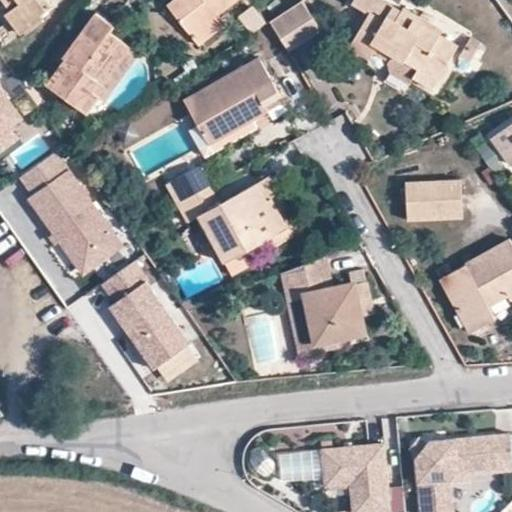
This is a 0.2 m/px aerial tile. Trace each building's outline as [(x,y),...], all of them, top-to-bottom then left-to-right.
[(17,0),(20,3),(4,14),(20,35),(43,18),(40,14),(51,5),(47,0),(17,0)] [(236,0),(174,0),(167,6),(190,36),(217,15),(236,0)] [(369,58),(370,55),(371,54),(377,44),(417,67),(412,77),(413,77),(431,88),(457,44),(439,34),(442,29),(403,6),(399,11),(380,0),(352,0),(350,4),(361,10),(366,13),(348,45),(369,58)] [(303,1),(273,21),(289,49),(321,32),(303,1)] [(253,34),(267,25),(251,4),(237,15),(253,34)] [(126,49),(127,47),(110,35),(116,27),(99,15),(65,62),(62,61),(46,82),(86,111),(97,96),(89,90),(95,82),(100,85),(126,49)] [(223,25),(217,15),(190,36),(198,45),(223,25)] [(410,78),(412,77),(417,67),(377,44),(371,54),(370,55),(410,78)] [(132,58),(127,47),(126,49),(100,85),(95,82),(89,90),(97,96),(102,99),(132,58)] [(315,47),(296,58),(326,111),(345,100),(315,47)] [(185,99),(210,144),(268,111),(265,103),(280,95),(280,94),(259,56),(185,99)] [(0,133),(22,117),(0,87),(0,133)] [(511,126),(493,141),(511,168),(511,126)] [(104,226),(52,153),(26,171),(41,191),(34,196),(76,256),(99,241),(94,234),(104,226)] [(177,204),(210,186),(199,167),(166,185),(177,204)] [(269,177),(257,184),(266,201),(271,198),(287,227),(295,222),(269,177)] [(460,179),(407,181),(409,222),(462,220),(460,179)] [(220,203),(210,186),(177,204),(187,222),(198,215),(224,261),(254,245),(287,227),(271,198),(266,201),(257,184),(220,203)] [(507,295),(511,299),(511,298),(511,243),(511,241),(448,273),(444,266),(436,270),(469,332),(494,318),(488,306),(507,295)] [(325,256),(282,272),(287,298),(305,294),(314,343),(343,337),(357,334),(364,333),(361,317),(358,303),(370,301),(366,282),(363,269),(348,272),(351,285),(332,289),(325,256)] [(190,343),(132,264),(107,282),(121,301),(112,308),(156,368),(190,343)] [(305,294),(287,298),(298,354),(345,345),(343,337),(314,343),(305,294)] [(370,301),(358,303),(361,317),(372,315),(370,301)] [(420,455),(417,458),(422,511),(455,511),(452,473),(511,467),(511,438),(511,434),(431,442),(428,445),(420,455)] [(420,438),(412,448),(420,455),(428,445),(420,438)] [(323,444),(326,482),(351,479),(352,486),(354,511),(392,511),(385,445),(338,449),(338,442),(323,444)] [(327,488),(352,486),(351,479),(326,482),(327,488)]
